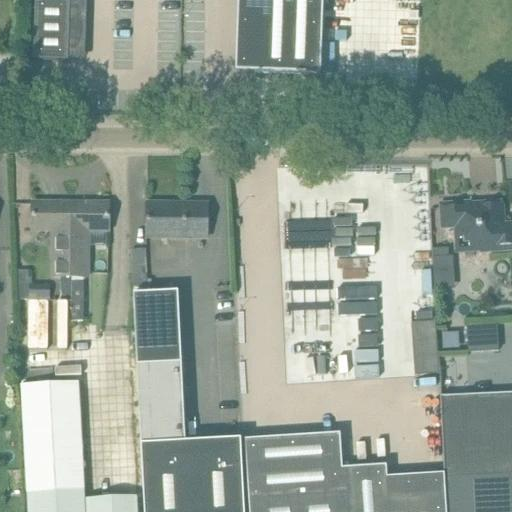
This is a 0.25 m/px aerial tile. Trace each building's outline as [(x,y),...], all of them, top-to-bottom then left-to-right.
[(34,0),(33,61),(68,62),(70,3),(80,3),(80,0),(34,0)] [(256,0),(254,74),(320,77),(322,0),(256,0)] [(32,224),(32,232),(52,232),(51,277),(69,277),(70,205),(32,204),(32,224)] [(70,205),(69,277),(88,277),(88,248),(106,248),(106,231),(108,232),(108,225),(108,205),(70,205)] [(168,205),(147,206),(147,238),(207,237),(207,205),(181,205),(181,208),(168,208),(168,205)] [(471,206),(442,208),(444,230),(460,229),(461,239),(464,239),(470,244),(470,247),(485,246),(485,251),(511,249),(511,227),(501,228),(500,209),(472,211),(471,206)] [(448,249),(431,250),(433,290),(450,289),(448,258),(448,249)] [(27,272),(15,272),(15,301),(28,301),(27,272)] [(82,284),(70,284),(70,323),(82,323),(82,284)] [(230,323),(228,292),(214,293),(215,323),(230,323)] [(184,445),(181,366),(177,294),(133,297),(136,369),(139,447),(184,445)] [(336,330),(369,330),(369,312),(336,312),(336,330)] [(407,321),(407,330),(434,330),(434,322),(407,321)] [(498,350),(498,330),(465,331),(465,351),(498,350)] [(84,511),(78,384),(20,387),(26,496),(26,511),(84,511)] [(444,480),(435,481),(436,496),(444,496),(445,511),(511,511),(511,394),(440,398),(444,480)] [(338,436),(244,442),(248,511),(445,511),(444,496),(436,496),(386,499),(384,467),(340,470),(338,436)] [(243,511),(239,442),(184,445),(139,447),(142,511),(243,511)] [(137,511),(136,497),(86,500),(86,511),(137,511)]
